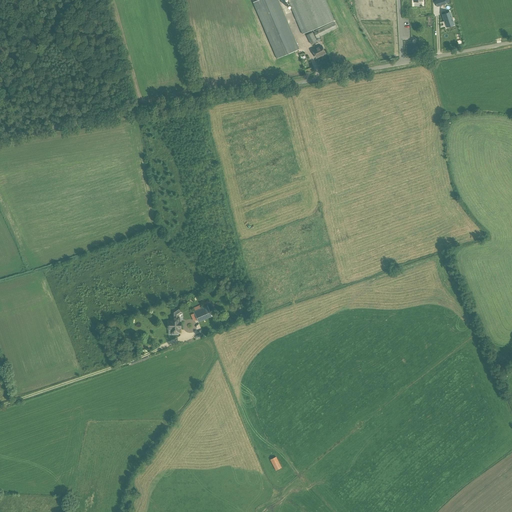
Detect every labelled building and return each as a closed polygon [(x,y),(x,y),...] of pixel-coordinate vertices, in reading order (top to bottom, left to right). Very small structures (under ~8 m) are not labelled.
[(277,59),(293,52),(299,49),(278,0),(258,0),(253,2),(277,59)] [(288,0),(302,34),(334,21),(325,0),(288,0)] [(394,19),(394,11),(391,11),(391,1),(386,1),(386,11),(385,11),(385,19),(394,19)] [(414,18),(427,16),(425,4),(412,6),(414,18)] [(451,10),(443,13),(448,27),(456,24),(451,10)] [(317,39),(337,28),(334,21),(313,32),(317,39)] [(306,35),(311,45),(317,42),(312,32),(306,35)] [(316,58),(325,54),(321,46),(312,50),(316,58)] [(299,55),(305,69),(310,67),(305,53),(299,55)] [(198,321),(212,315),(208,305),(193,311),(198,321)] [(171,322),(168,322),(168,329),(171,329),(171,333),(179,333),(179,328),(181,328),(181,323),(179,323),(179,318),(177,318),(177,315),(181,312),(179,308),(173,312),(173,318),(171,318),(171,322)] [(154,336),(157,343),(169,338),(167,331),(154,336)] [(270,460),(276,471),(282,468),(276,457),(270,460)]
